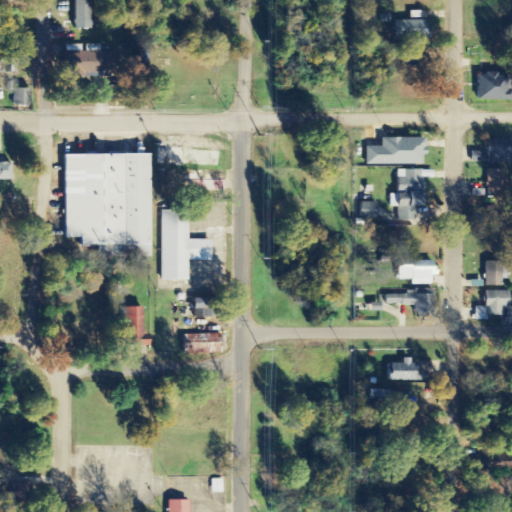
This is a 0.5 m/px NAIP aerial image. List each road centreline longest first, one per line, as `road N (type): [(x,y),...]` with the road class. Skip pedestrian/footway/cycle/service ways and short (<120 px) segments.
road 1 (residential): [(61,511),(60,371),(35,336),(43,0)]
road 2 (residential): [(452,511),(453,0)]
road 3 (residential): [(239,511),(242,119)]
road 4 (residential): [(511,330),(241,330)]
road 5 (residential): [(511,116),(242,119)]
road 6 (residential): [(242,119),(0,120)]
road 7 (residential): [(241,366),(60,371)]
